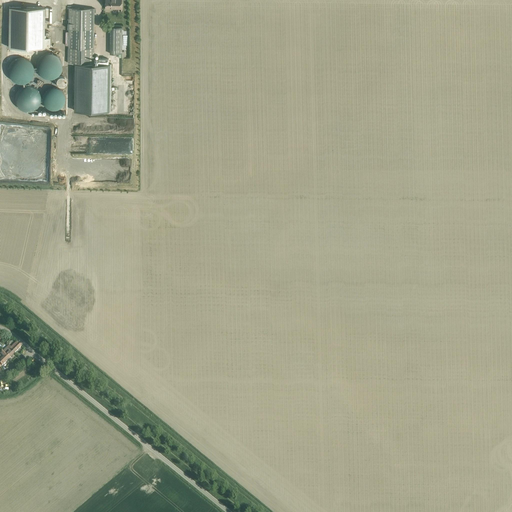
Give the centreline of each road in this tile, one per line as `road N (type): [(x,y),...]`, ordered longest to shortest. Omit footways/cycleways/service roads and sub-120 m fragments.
road 1 (track): [(0,297),(262,511)]
road 2 (tertiary): [(31,351),(227,511)]
